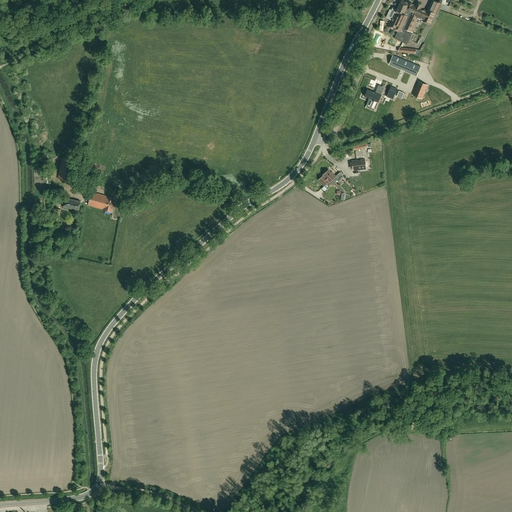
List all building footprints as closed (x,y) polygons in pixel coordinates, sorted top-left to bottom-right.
[(397,32),(394,39),(407,44),(417,23),(420,24),(422,20),(422,21),(430,24),(435,14),(435,12),(440,2),(436,0),(431,0),(428,8),(427,10),(424,9),(424,10),(421,9),(423,5),(417,2),(415,5),(413,4),(409,2),(406,1),(403,0),(401,0),(401,1),(397,11),(392,22),(390,21),(388,25),(390,26),(389,27),(395,30),(394,31),(397,32)] [(385,19),(390,21),(392,22),(397,11),(392,8),(391,11),(389,11),(385,19)] [(394,56),(390,65),(417,76),(421,67),(394,56)] [(427,85),(419,81),(413,95),(422,98),(427,85)] [(396,89),(391,86),(387,96),(393,98),(395,94),(394,94),(396,89)] [(367,89),(364,96),(379,102),(383,91),(376,88),(375,92),(367,89)] [(70,181),(74,160),(62,158),(58,178),(70,181)] [(353,171),(366,169),(365,159),(352,161),(353,171)] [(333,174),(329,170),(323,175),(324,175),(319,180),(327,189),(330,186),(329,185),(334,181),(335,181),(337,179),(341,175),(339,173),(336,176),(333,174)] [(112,208),(113,209),(115,202),(114,202),(115,198),(106,196),(91,192),(87,205),(103,209),(103,210),(111,212),(112,208)] [(78,210),(80,201),(65,198),(63,207),(78,210)]
